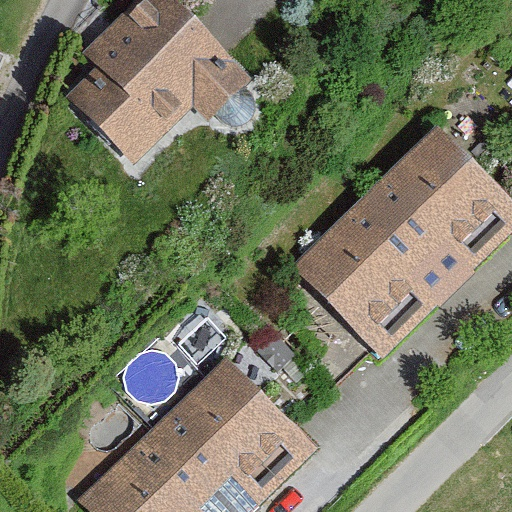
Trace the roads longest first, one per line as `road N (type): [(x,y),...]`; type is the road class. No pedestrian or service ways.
road 1 (residential): [(68,0),(0,159)]
road 2 (residential): [(511,390),(392,511)]
